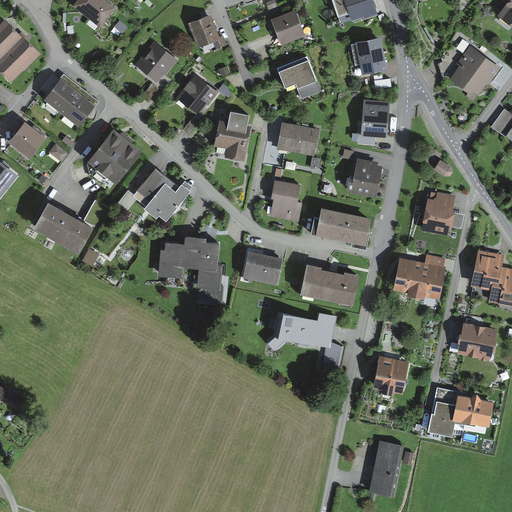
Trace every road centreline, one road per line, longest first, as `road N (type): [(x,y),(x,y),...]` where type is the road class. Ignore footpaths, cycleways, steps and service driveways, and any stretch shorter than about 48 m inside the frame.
road 1 (residential): [(60,54),(249,226),(379,255)]
road 2 (residential): [(379,255),(324,511)]
road 3 (residential): [(437,374),(480,189)]
road 4 (residential): [(409,83),(379,255)]
